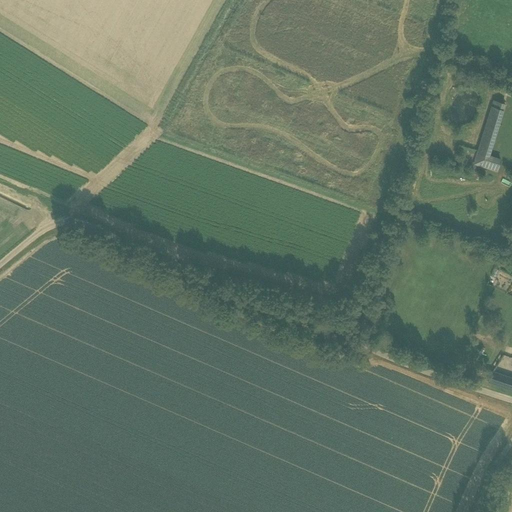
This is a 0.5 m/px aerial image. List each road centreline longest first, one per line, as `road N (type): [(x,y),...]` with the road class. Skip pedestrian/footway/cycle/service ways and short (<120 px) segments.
road 1 (unclassified): [(0,268),(55,223),(86,216),(262,299),(511,399)]
road 2 (track): [(348,333),(383,241),(447,0)]
